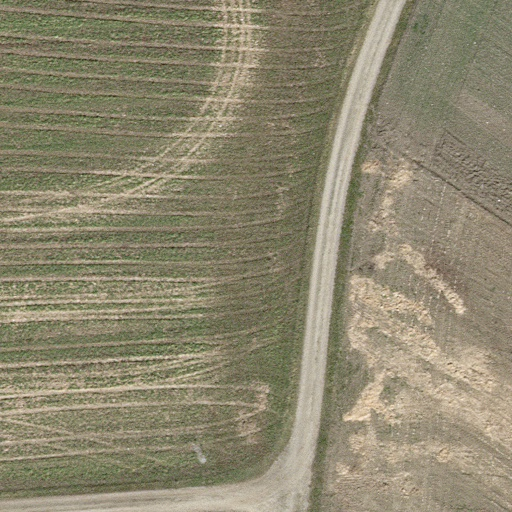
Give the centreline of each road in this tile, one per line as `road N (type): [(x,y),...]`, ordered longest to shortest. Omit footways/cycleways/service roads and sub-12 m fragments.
road 1 (track): [(395,0),(352,94),(299,511)]
road 2 (track): [(31,511),(302,493)]
